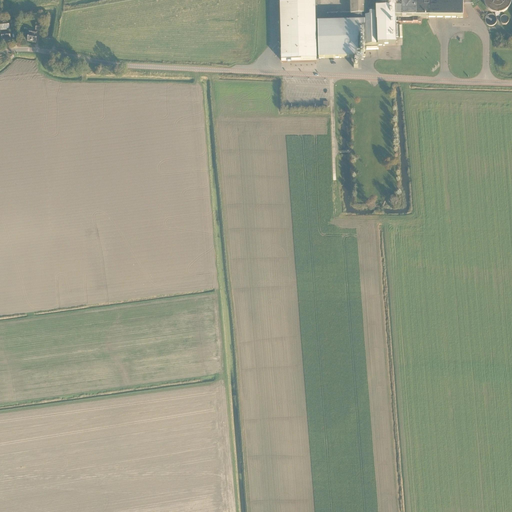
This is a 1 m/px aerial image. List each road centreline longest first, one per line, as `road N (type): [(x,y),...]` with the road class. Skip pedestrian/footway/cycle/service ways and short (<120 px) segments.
road 1 (tertiary): [(511,82),(118,64),(26,49)]
road 2 (track): [(332,75),(335,225)]
